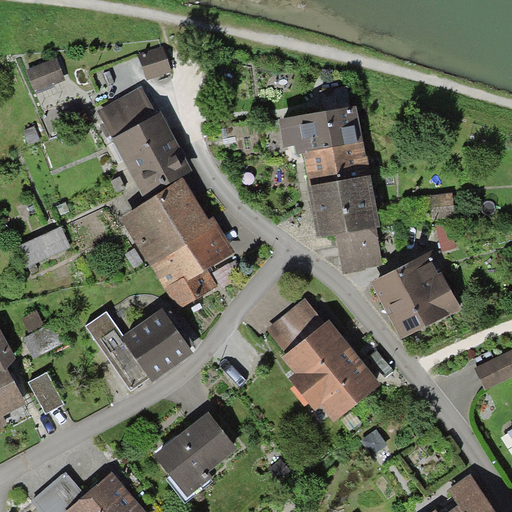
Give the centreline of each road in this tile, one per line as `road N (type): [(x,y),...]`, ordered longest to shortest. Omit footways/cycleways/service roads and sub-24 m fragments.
road 1 (residential): [(296,247),(177,379),(0,478)]
road 2 (residential): [(511,510),(347,286),(296,247)]
road 3 (residential): [(296,247),(236,202),(209,166),(189,123),(173,50)]
